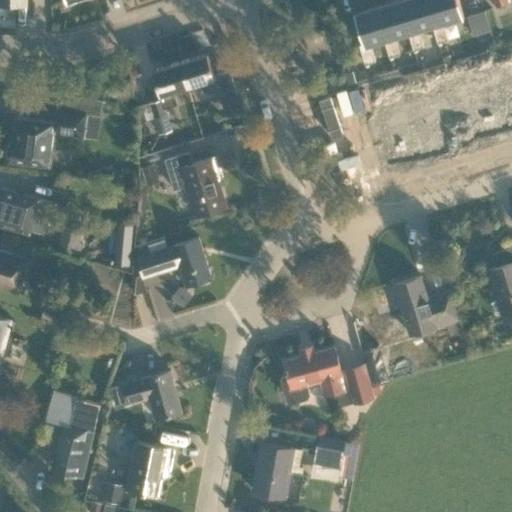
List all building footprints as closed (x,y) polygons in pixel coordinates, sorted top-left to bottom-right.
[(415,30),(406,0),(385,0),(380,1),(391,37),(395,35),(409,31),(415,30)] [(439,22),(432,0),(406,0),(415,30),(419,28),(433,24),(439,22)] [(459,0),(432,0),(439,22),(443,21),(464,15),(459,0)] [(391,37),(380,1),(354,9),(363,41),(364,44),(371,42),(385,38),(391,37)] [(467,12),(473,34),(491,29),(485,7),(467,12)] [(448,36),(443,21),(439,22),(433,24),(438,40),(448,36)] [(424,44),(419,28),(415,30),(409,31),(414,47),(424,44)] [(400,51),(395,35),(391,37),(385,38),(389,54),(400,51)] [(376,58),(371,42),(364,44),(363,41),(360,42),(365,61),(376,58)] [(181,60),(188,85),(205,80),(209,92),(219,89),(224,105),(240,100),(230,68),(215,73),(208,51),(181,60)] [(174,90),(188,85),(181,60),(153,68),(162,98),(151,101),(160,133),(173,129),(166,106),(177,102),(174,90)] [(449,63),(453,89),(466,87),(462,61),(449,63)] [(439,91),(453,89),(449,63),(435,66),(439,91)] [(507,72),(495,74),(504,126),(511,124),(511,83),(509,84),(507,72)] [(486,88),(470,91),(477,131),(504,126),(495,74),(484,76),(486,88)] [(358,116),(372,114),(368,89),(354,91),(358,116)] [(87,111),(95,112),(102,107),(103,97),(63,92),(61,107),(58,107),(56,120),(17,115),(14,140),(9,143),(8,153),(11,157),(11,158),(51,163),(55,131),(85,134),(87,111)] [(419,99),(408,101),(417,153),(443,148),(437,108),(421,111),(419,99)] [(398,115),(382,118),(390,159),(417,153),(408,101),(396,103),(398,115)] [(218,154),(193,161),(189,150),(165,157),(174,187),(188,183),(197,214),(228,204),(217,169),(222,167),(218,154)] [(160,180),(155,161),(142,165),(148,183),(160,180)] [(41,197),(0,185),(0,186),(0,222),(31,231),(31,229),(41,197)] [(41,197),(31,229),(45,233),(54,200),(41,197)] [(83,227),(64,222),(58,245),(77,250),(83,227)] [(132,243),(134,223),(119,222),(118,242),(132,243)] [(212,276),(200,235),(174,243),(174,244),(168,246),(151,251),(137,256),(143,276),(180,264),(187,284),(212,276)] [(165,237),(148,242),(151,251),(168,246),(165,237)] [(503,311),(503,313),(511,310),(511,245),(493,251),(497,264),(489,267),(498,296),(503,311)] [(0,285),(20,291),(30,256),(0,246),(0,285)] [(452,286),(428,294),(422,273),(395,282),(410,333),(462,317),(452,286)] [(173,296),(184,304),(192,293),(181,286),(173,296)] [(498,296),(493,300),(496,312),(503,311),(498,296)] [(65,307),(46,301),(42,314),(61,320),(65,307)] [(0,366),(12,318),(0,315),(0,366)] [(383,355),(380,344),(363,348),(366,360),(383,355)] [(288,369),(288,372),(283,373),(280,378),(286,399),(292,401),(308,397),(310,392),(307,382),(321,378),(325,393),(351,386),(355,401),(374,395),(366,364),(343,371),(335,345),(285,359),(287,366),(286,366),(286,369),(288,369)] [(183,409),(171,368),(145,375),(111,385),(117,405),(151,395),(156,416),(183,409)] [(81,398),(51,392),(46,415),(63,419),(58,444),(60,447),(55,469),(84,476),(89,448),(92,448),(96,426),(76,421),(81,398)] [(316,448),(343,453),(346,439),(318,434),(316,448)] [(176,446),(137,438),(128,487),(159,494),(165,464),(172,466),(176,446)] [(346,454),(342,475),(354,477),(360,441),(346,439),(344,453),(346,454)] [(294,447),(263,441),(254,488),(285,494),(286,493),(299,495),(304,473),(303,472),(290,470),(294,447)] [(294,447),(290,470),(303,472),(304,465),(300,464),(303,447),(294,446),(294,447)] [(120,501),(124,482),(106,479),(102,498),(120,501)] [(89,511),(102,511),(104,501),(91,499),(89,511)] [(128,511),(129,506),(106,502),(104,511),(128,511)]
